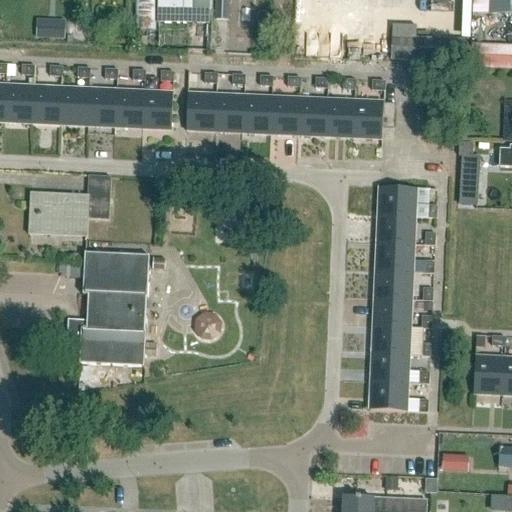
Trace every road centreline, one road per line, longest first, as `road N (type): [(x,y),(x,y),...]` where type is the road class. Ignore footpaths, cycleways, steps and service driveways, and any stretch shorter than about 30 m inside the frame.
road 1 (residential): [(336,186),(0,163)]
road 2 (residential): [(295,452),(0,480)]
road 3 (residential): [(295,452),(321,432),(328,415),(336,186)]
